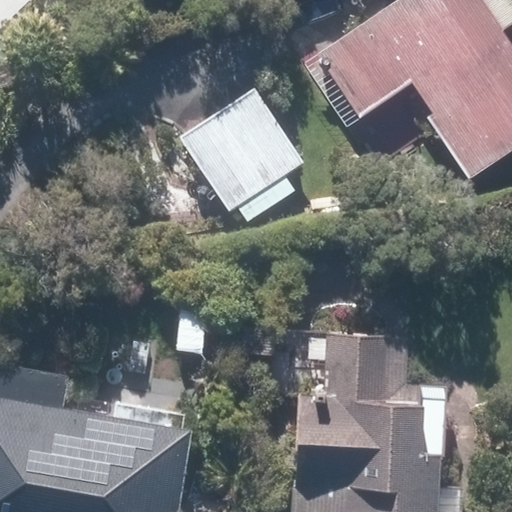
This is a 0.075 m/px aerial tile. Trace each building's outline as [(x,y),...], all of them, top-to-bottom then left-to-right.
[(425,103),(421,108),(462,166),(511,131),(511,51),(489,19),(511,2),(511,0),(375,0),(300,52),(342,112),(401,70),(425,103)] [(245,81),(174,129),(225,203),(230,199),(241,216),(289,184),(277,166),(294,154),(245,81)] [(395,371),(397,322),(318,317),(313,385),(291,385),(282,511),(451,511),(454,475),(429,473),(434,374),(395,371)] [(246,352),(269,354),(270,327),(248,325),(246,352)] [(155,511),(168,427),(49,407),(53,379),(0,370),(0,511),(155,511)]
